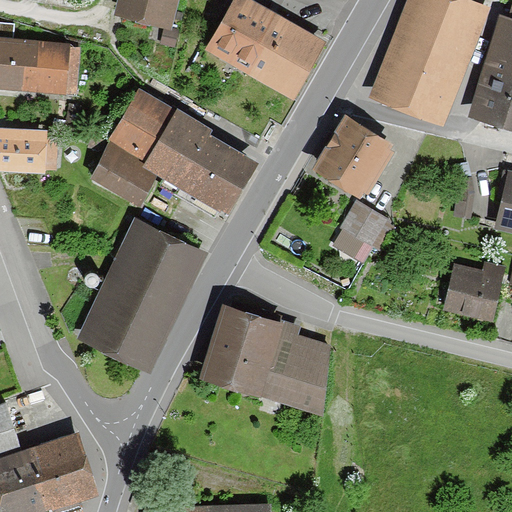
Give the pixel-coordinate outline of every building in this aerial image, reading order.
[(126,0),(123,11),(164,21),(169,0),(126,0)] [(455,0),(423,0),(386,95),(432,113),(474,7),(455,0)] [(236,3),(215,40),(294,84),(314,48),(236,3)] [(0,77),(75,84),(78,53),(36,49),(37,40),(13,38),(14,23),(0,21),(0,77)] [(511,23),(511,24),(484,113),(511,121),(511,23)] [(140,94),(115,136),(169,167),(160,183),(215,215),(224,200),(226,201),(248,164),(205,139),(208,134),(140,94)] [(358,188),(370,169),(377,174),(391,150),(384,146),(385,144),(348,121),(320,165),(358,188)] [(0,164),(53,167),(55,137),(0,134),(0,164)] [(108,150),(93,176),(136,201),(151,175),(108,150)] [(500,223),(511,226),(511,175),(500,223)] [(469,216),(472,190),(469,178),(462,180),(465,190),(463,202),(458,201),(456,214),(469,216)] [(385,218),(357,202),(342,227),(370,244),(370,243),(371,243),(383,223),(385,218)] [(142,363),(202,246),(138,214),(128,235),(135,238),(87,335),(142,363)] [(383,223),(371,243),(370,243),(380,249),(393,227),(383,223)] [(446,305),(491,316),(503,268),(485,263),(482,273),(455,266),(446,305)] [(272,323),(229,310),(210,373),(252,386),(272,323)] [(0,455),(25,447),(6,389),(29,381),(5,312),(0,313),(0,455)] [(272,323),(252,386),(323,408),(329,356),(292,345),(296,330),(272,323)] [(25,447),(0,455),(0,492),(6,509),(47,494),(53,511),(59,511),(82,504),(75,487),(92,481),(74,430),(25,447)]
